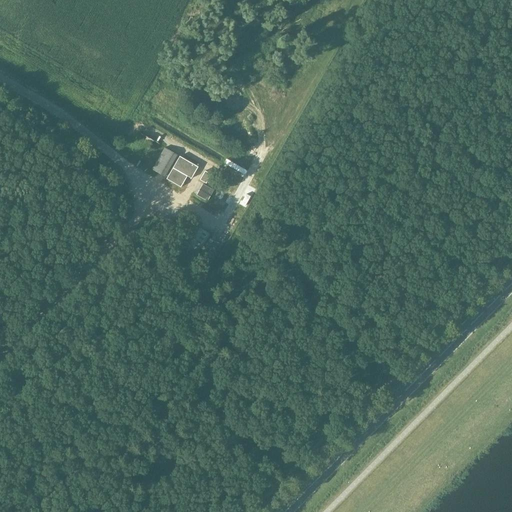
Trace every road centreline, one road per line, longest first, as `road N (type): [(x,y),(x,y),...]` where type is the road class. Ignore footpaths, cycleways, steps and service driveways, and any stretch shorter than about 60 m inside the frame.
road 1 (secondary): [(283,511),(511,282)]
road 2 (track): [(511,63),(360,197),(255,254)]
road 3 (unclassified): [(0,368),(174,194),(217,222)]
road 4 (track): [(235,234),(400,395)]
road 5 (track): [(369,511),(511,367)]
road 6 (track): [(343,0),(283,105)]
